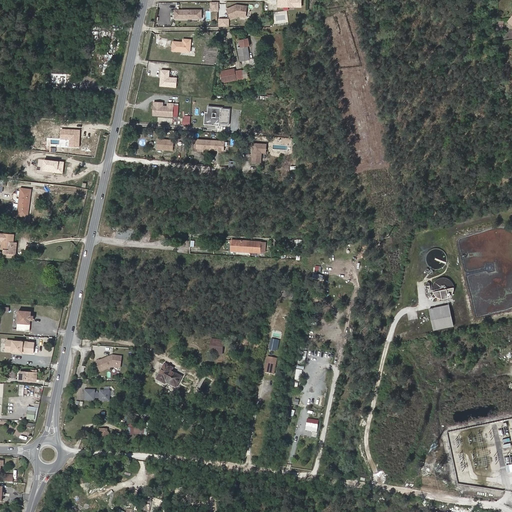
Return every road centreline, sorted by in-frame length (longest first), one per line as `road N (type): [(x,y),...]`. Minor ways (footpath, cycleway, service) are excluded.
road 1 (secondary): [(53,412),(143,0)]
road 2 (unclassified): [(382,487),(76,451)]
road 3 (track): [(508,511),(382,487),(367,445),(389,341)]
